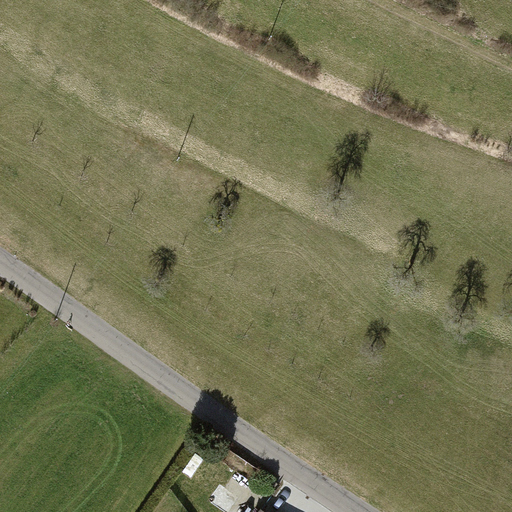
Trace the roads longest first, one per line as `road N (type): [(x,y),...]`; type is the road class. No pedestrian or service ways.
road 1 (tertiary): [(0,262),(364,511)]
road 2 (track): [(376,0),(511,66)]
